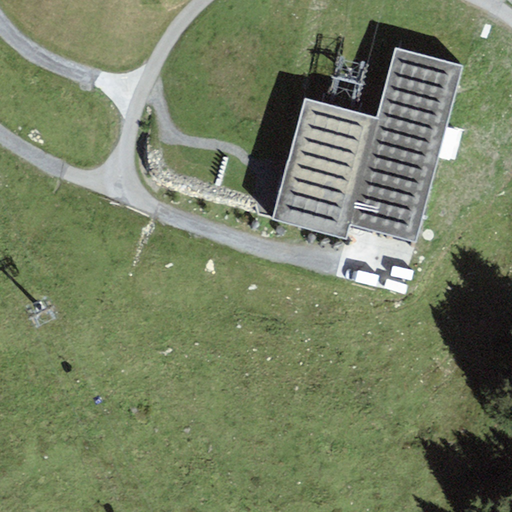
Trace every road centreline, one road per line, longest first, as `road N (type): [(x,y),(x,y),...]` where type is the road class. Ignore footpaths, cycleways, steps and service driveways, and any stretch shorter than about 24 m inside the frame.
road 1 (track): [(140,88),(124,183),(220,228),(327,259)]
road 2 (track): [(0,14),(48,55),(140,88)]
road 3 (track): [(124,183),(63,169),(0,127)]
